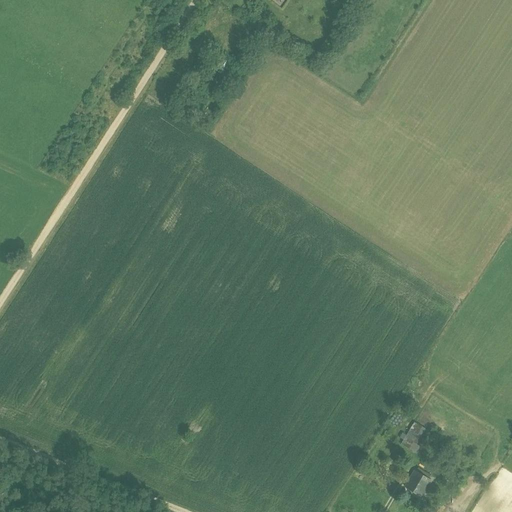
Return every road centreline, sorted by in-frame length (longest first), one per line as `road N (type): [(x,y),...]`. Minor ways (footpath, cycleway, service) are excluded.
road 1 (track): [(0,302),(197,0)]
road 2 (track): [(179,511),(0,438)]
